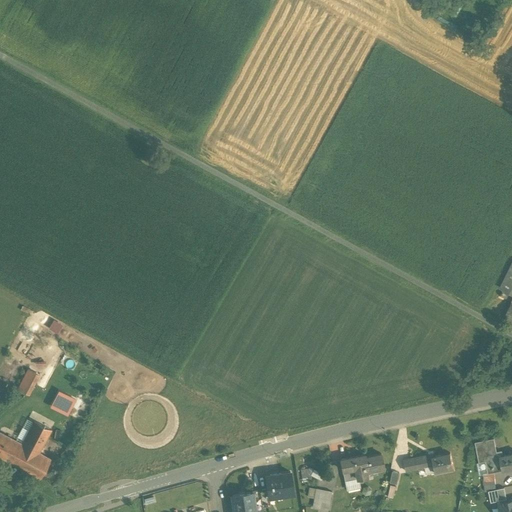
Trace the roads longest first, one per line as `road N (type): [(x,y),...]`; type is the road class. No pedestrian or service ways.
road 1 (unclassified): [(511,336),(0,55)]
road 2 (tertiary): [(511,392),(213,466)]
road 3 (tertiary): [(213,466),(53,511)]
